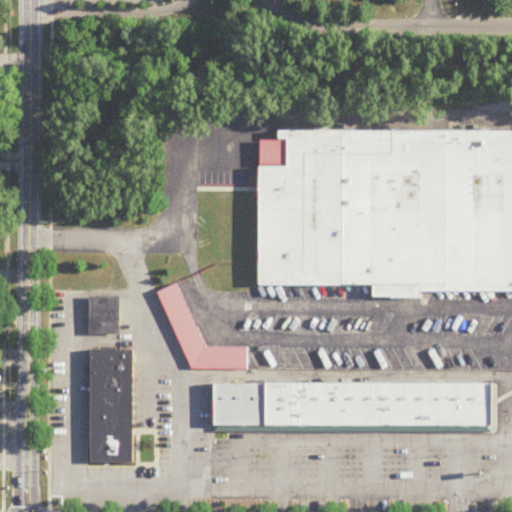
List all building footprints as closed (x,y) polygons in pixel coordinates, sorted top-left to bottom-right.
[(511,132),(280,132),(280,142),(261,142),(260,191),(260,265),(260,286),(375,287),(375,299),(421,299),(421,292),(511,292),(511,132)] [(158,294),(193,370),(247,370),(247,350),(206,349),(177,285),(158,294)] [(121,299),(121,337),(90,337),(90,299),(121,299)] [(92,449),(134,449),(134,433),(134,351),(92,351),(92,449)] [(215,384),(215,426),(266,426),(266,384),(215,384)] [(266,384),(293,384),(293,426),(266,426),(266,384)] [(293,384),(293,426),(492,426),(492,385),(293,384)] [(92,449),(92,465),(134,465),(134,449),(92,449)]
